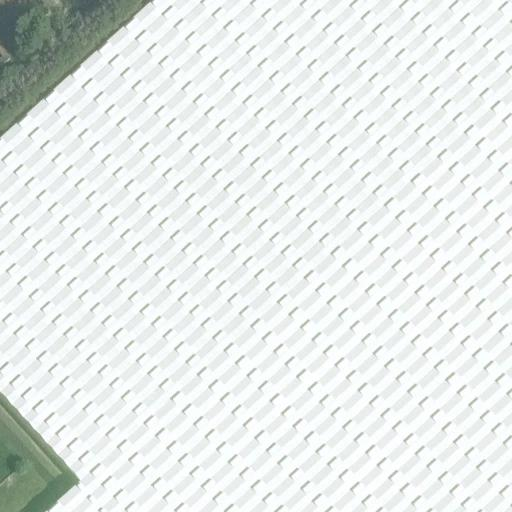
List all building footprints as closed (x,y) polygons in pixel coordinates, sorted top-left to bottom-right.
[(0,0),(0,21),(7,30),(24,17),(11,0),(0,0)] [(0,401),(80,490),(77,493),(93,511),(174,511),(511,205),(511,0),(161,0),(80,73),(0,146),(0,401)] [(0,92),(19,78),(5,59),(0,62),(0,92)] [(511,511),(511,205),(174,511),(511,511)] [(93,511),(77,493),(55,511),(93,511)]
